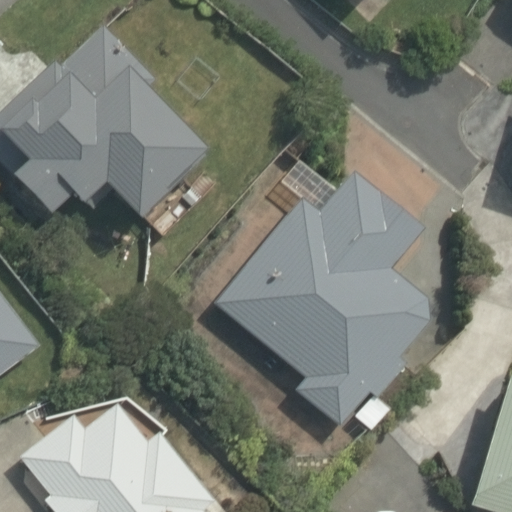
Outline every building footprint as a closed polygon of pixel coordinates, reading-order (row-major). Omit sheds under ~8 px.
[(35,159),(18,178),(71,225),(96,198),(112,212),(132,190),(161,217),(232,139),(112,30),(13,139),(35,159)] [(334,213),(302,189),(216,306),(307,373),(296,387),(364,437),(457,310),(402,270),(436,224),(365,171),(334,213)] [(0,391),(56,354),(2,275),(0,276),(0,391)] [(511,511),(511,371),(472,504),(501,511),(511,511)] [(60,511),(225,511),(237,501),(121,375),(33,456),(65,492),(53,503),(60,511)]
